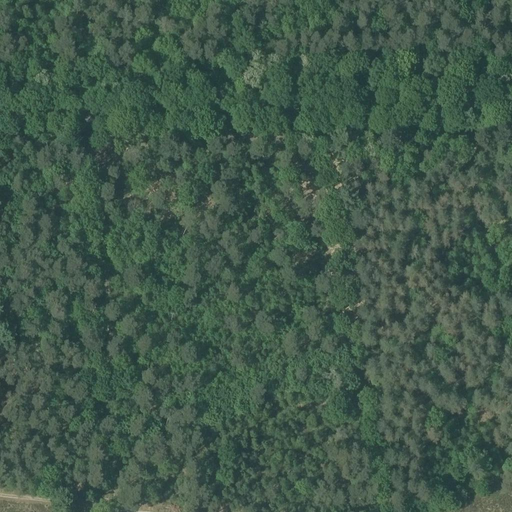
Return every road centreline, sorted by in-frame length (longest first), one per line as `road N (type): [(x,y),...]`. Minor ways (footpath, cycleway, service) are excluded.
road 1 (unclassified): [(0,110),(511,104)]
road 2 (track): [(116,504),(82,110)]
